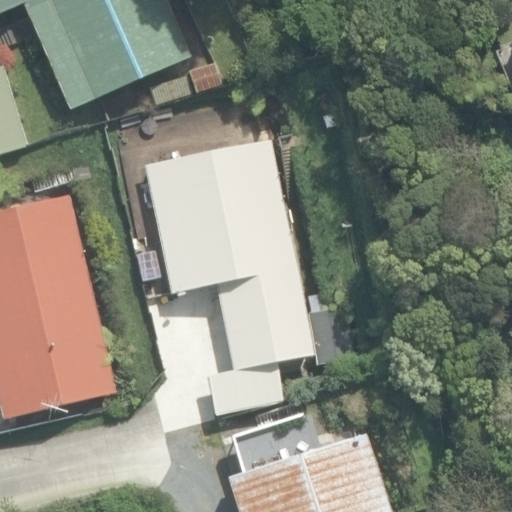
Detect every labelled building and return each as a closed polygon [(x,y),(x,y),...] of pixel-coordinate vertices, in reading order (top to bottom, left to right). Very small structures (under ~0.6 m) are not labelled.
[(0,0),(0,15),(20,6),(68,112),(191,57),(165,0),(0,0)] [(149,88),(155,105),(221,85),(214,64),(187,72),(188,76),(149,88)] [(0,152),(21,147),(0,76),(0,152)] [(213,286),(230,372),(312,356),(268,142),(143,167),(152,209),(142,211),(148,242),(158,240),(169,295),(213,286)] [(0,213),(0,409),(3,419),(115,392),(67,197),(0,213)] [(317,369),(358,360),(348,309),(307,317),(317,369)] [(202,381),(211,419),(284,403),(275,365),(202,381)] [(224,480),(233,511),(390,511),(366,435),(224,480)]
